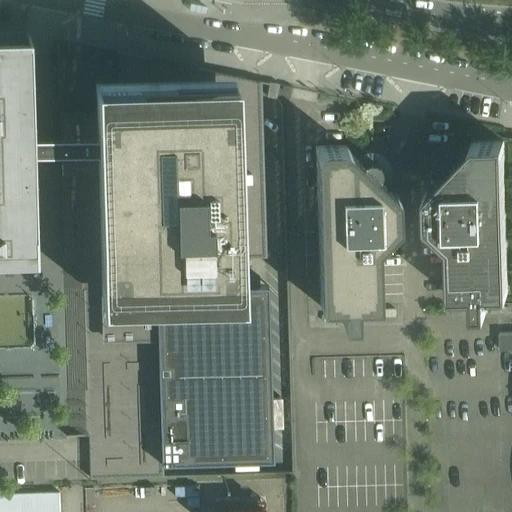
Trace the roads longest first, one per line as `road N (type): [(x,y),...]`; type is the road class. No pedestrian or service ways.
road 1 (unclassified): [(63,0),(511,83)]
road 2 (secondary): [(346,0),(511,33)]
